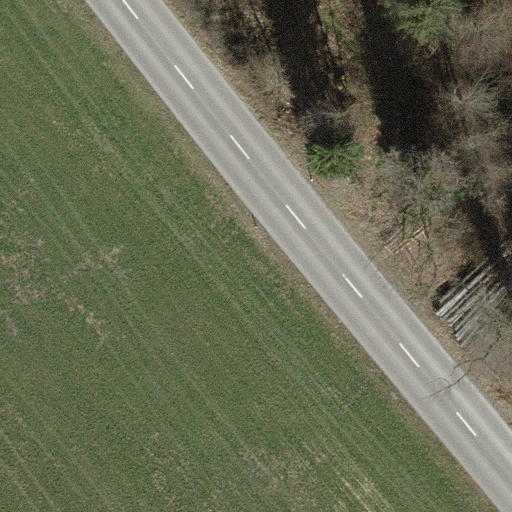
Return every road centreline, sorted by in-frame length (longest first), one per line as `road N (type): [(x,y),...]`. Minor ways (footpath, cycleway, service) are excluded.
road 1 (tertiary): [(511,494),(250,163)]
road 2 (tertiary): [(121,0),(250,163)]
